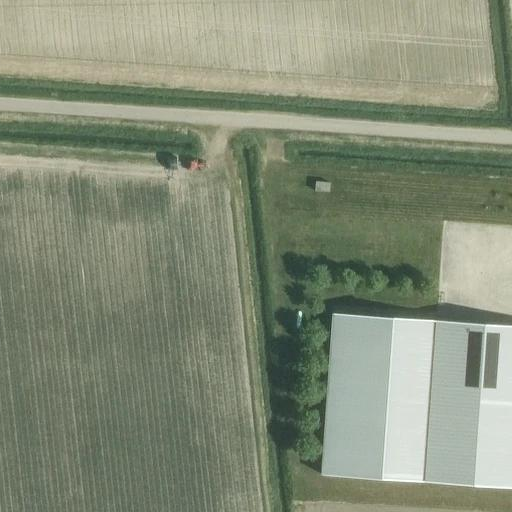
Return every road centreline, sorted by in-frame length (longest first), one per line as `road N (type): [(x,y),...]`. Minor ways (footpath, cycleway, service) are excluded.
road 1 (unclassified): [(511,137),(0,103)]
road 2 (track): [(307,511),(269,120)]
